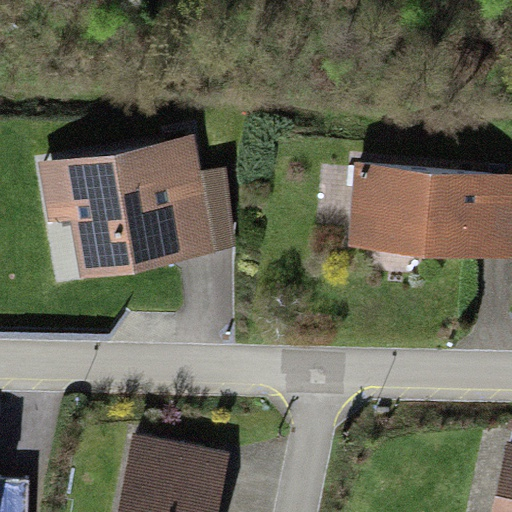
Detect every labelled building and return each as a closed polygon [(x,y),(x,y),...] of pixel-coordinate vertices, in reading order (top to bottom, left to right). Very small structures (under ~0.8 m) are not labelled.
[(192,166),(185,128),(69,150),(59,166),(77,258),(90,267),(162,253),(173,238),(160,172),(192,166)] [(505,196),(506,171),(360,165),(357,238),(481,243),(484,195),(505,196)] [(115,511),(208,511),(221,459),(132,438),(115,511)] [(511,511),(511,463),(501,462),(493,511),(511,511)] [(0,511),(24,511),(25,478),(0,477),(0,511)]
